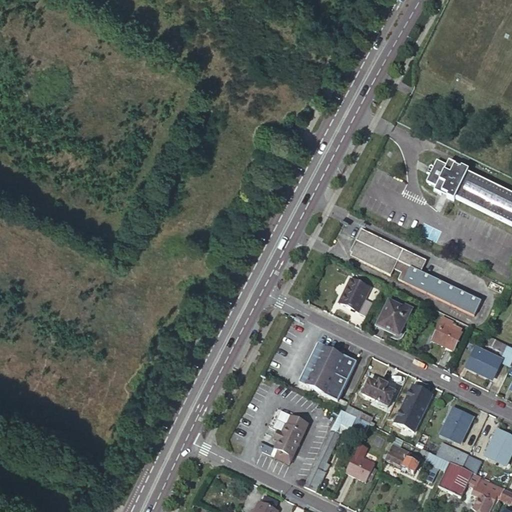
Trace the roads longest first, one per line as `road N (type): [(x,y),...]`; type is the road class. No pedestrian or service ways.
road 1 (secondary): [(394,0),(130,511)]
road 2 (secondary): [(262,290),(418,0)]
road 3 (residential): [(511,414),(262,290)]
road 4 (secondary): [(185,441),(262,290)]
road 5 (residential): [(185,441),(330,511)]
